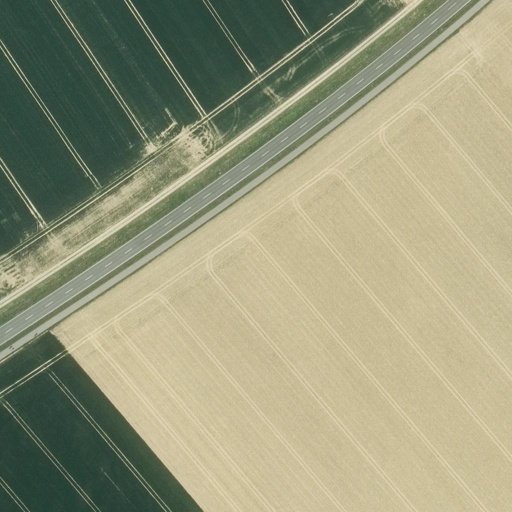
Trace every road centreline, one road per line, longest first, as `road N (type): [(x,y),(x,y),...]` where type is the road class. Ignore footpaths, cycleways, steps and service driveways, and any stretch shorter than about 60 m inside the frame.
road 1 (track): [(0,357),(181,236),(486,0)]
road 2 (secondary): [(0,338),(339,99),(459,0)]
road 3 (track): [(0,308),(228,149),(420,0)]
